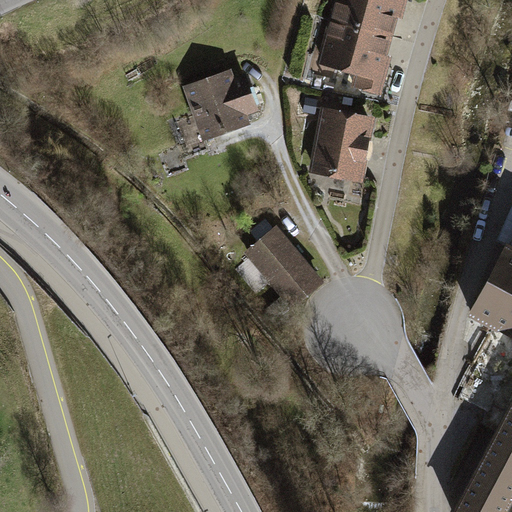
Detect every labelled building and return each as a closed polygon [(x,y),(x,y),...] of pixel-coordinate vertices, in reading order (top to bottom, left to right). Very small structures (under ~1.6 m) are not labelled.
[(334,0),(330,18),(392,35),(397,19),(403,21),(408,0),(334,0)] [(392,35),(330,18),(317,64),(343,71),(339,85),(382,97),(398,37),(392,35)] [(231,71),(183,88),(202,142),(249,126),(246,117),(258,113),(245,76),(234,79),(231,71)] [(374,119),(321,109),(308,175),(361,185),(374,119)] [(277,228),(244,254),(291,311),(324,285),(277,228)] [(511,244),(511,248),(507,245),(468,319),(511,340),(511,399),(454,511),(506,511),(511,502),(511,244)]
